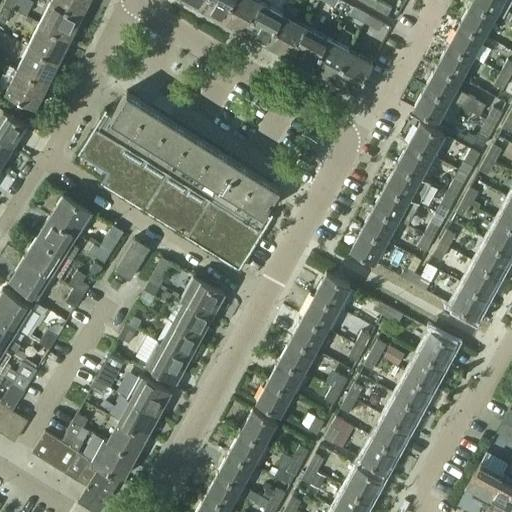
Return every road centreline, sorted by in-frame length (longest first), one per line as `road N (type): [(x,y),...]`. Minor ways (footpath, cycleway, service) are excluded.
road 1 (residential): [(360,130),(124,0)]
road 2 (residential): [(268,291),(36,155)]
road 3 (residential): [(146,511),(268,291)]
road 4 (residential): [(416,505),(511,337)]
road 5 (residential): [(268,291),(360,130)]
road 6 (residential): [(36,155),(122,0)]
road 7 (residential): [(13,466),(100,316)]
road 8 (residential): [(360,130),(431,0)]
